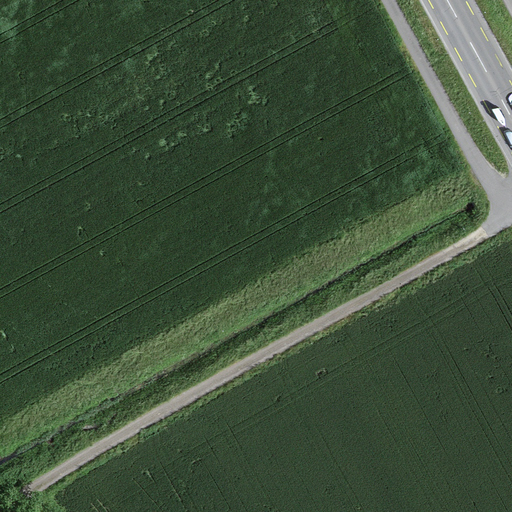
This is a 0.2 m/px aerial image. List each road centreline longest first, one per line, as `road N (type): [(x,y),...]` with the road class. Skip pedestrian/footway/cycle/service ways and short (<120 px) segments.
road 1 (track): [(0,509),(511,216)]
road 2 (track): [(511,214),(387,0)]
road 3 (primary): [(511,120),(446,0)]
